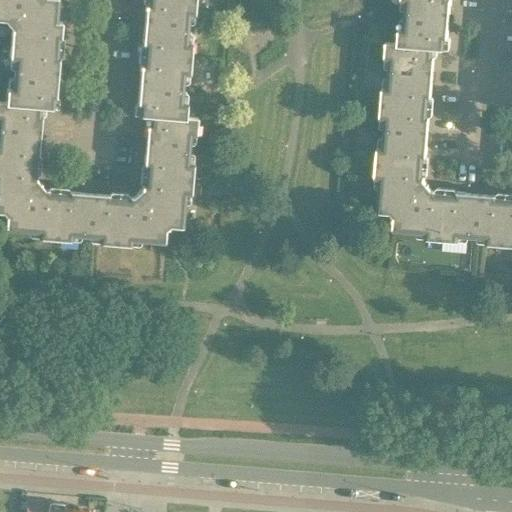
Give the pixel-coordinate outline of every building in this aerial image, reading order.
[(0,0),(0,17),(4,18),(12,27),(10,42),(59,46),(61,21),(55,20),(56,0),(0,0)] [(194,0),(145,0),(141,53),(189,57),(191,42),(185,41),(187,22),(187,13),(193,14),(194,0)] [(450,0),(407,0),(407,9),(406,22),(406,26),(405,32),(399,31),(398,43),(399,43),(435,47),(447,48),(450,0)] [(59,46),(10,42),(9,57),(15,58),(13,77),(13,84),(12,91),(6,90),(5,101),(5,102),(42,105),(42,106),(54,107),(59,46)] [(430,107),(433,71),(435,47),(399,43),(398,43),(387,42),(385,60),(391,60),(390,74),(359,72),(359,85),(383,87),(381,103),(430,107)] [(189,57),(141,53),(136,113),(148,114),(184,116),(185,105),(180,105),(180,99),(181,94),(181,93),(182,82),(182,71),(188,72),(189,57)] [(5,102),(5,101),(0,100),(0,162),(37,165),(42,106),(42,105),(5,102)] [(430,107),(381,103),(380,119),(386,120),(384,137),(383,147),(378,147),(376,162),(425,167),(430,107)] [(148,114),(143,174),(191,179),(193,163),(187,162),(189,135),(195,135),(196,117),(184,116),(148,114)] [(37,165),(0,162),(0,211),(3,212),(4,213),(3,215),(4,215),(5,214),(6,216),(5,228),(37,231),(37,237),(54,238),(58,190),(43,189),(40,184),(41,183),(39,184),(36,179),(37,165)] [(425,167),(376,162),(375,177),(381,178),(378,211),(391,213),(392,214),(391,215),(392,216),(393,215),(394,217),(393,229),(425,232),(425,238),(441,239),(445,191),(431,190),(428,185),(429,184),(427,185),(424,180),(425,167)] [(191,179),(143,174),(142,188),(137,192),(136,191),(137,193),(132,197),(119,195),(116,243),(131,245),(132,239),(164,242),(165,229),(167,227),(168,229),(168,228),(167,227),(169,225),(171,225),(182,226),(184,193),(190,193),(191,179)] [(119,195),(58,190),(54,238),(70,240),(70,234),(86,235),(94,236),(98,236),(97,242),(116,243),(119,195)] [(506,196),(445,191),(441,239),(458,240),(458,235),(472,236),(481,237),(486,237),(485,243),(502,244),(506,196)] [(511,196),(506,196),(502,244),(511,244),(511,196)] [(8,245),(6,254),(9,256),(13,257),(15,255),(17,246),(14,243),(10,243),(8,245)] [(87,511),(88,510),(67,508),(66,508),(65,507),(64,507),(64,506),(63,505),(63,504),(63,503),(27,500),(25,511),(87,511)]
